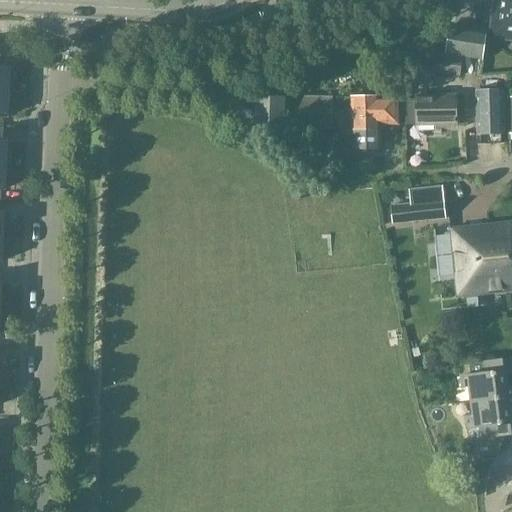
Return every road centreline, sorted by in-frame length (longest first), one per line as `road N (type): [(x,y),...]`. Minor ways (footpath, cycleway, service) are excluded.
road 1 (residential): [(42,511),(61,5)]
road 2 (tertiary): [(61,5),(230,0)]
